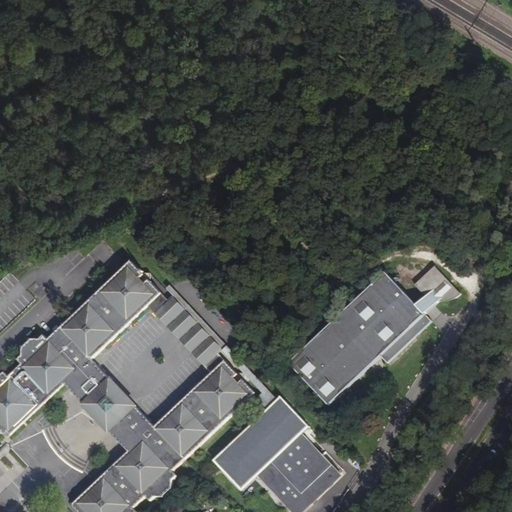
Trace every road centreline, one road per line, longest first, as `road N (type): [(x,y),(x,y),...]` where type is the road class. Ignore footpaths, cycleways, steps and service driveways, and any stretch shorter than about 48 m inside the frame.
road 1 (residential): [(472,302),(352,511)]
road 2 (primary): [(511,368),(418,511)]
